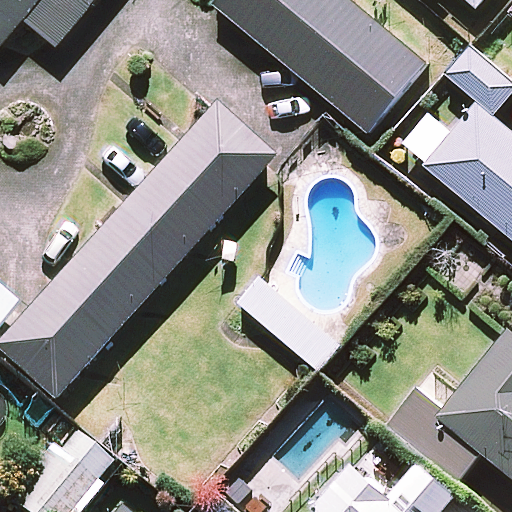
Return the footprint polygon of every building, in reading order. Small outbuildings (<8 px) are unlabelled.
[(0,0),(0,46),(7,53),(31,25),(59,47),(101,0),(0,0)] [(433,62),(355,0),(224,0),(217,8),(372,137),(433,62)] [(468,0),(480,11),(490,0),(468,0)] [(511,83),(473,53),(452,80),(498,116),(511,98),(511,83)] [(511,133),(480,107),(429,169),(511,238),(511,133)] [(220,110),(0,346),(0,354),(57,408),(279,164),(220,110)] [(344,346),(263,280),(241,307),(322,373),(344,346)] [(0,330),(24,302),(0,282),(0,330)] [(429,377),(393,423),(465,481),(486,455),(511,476),(511,336),(459,402),(429,377)] [(83,511),(118,470),(74,433),(15,505),(23,511),(83,511)] [(396,462),(377,445),(318,511),(449,511),(460,501),(421,466),(395,494),(379,480),(396,462)]
